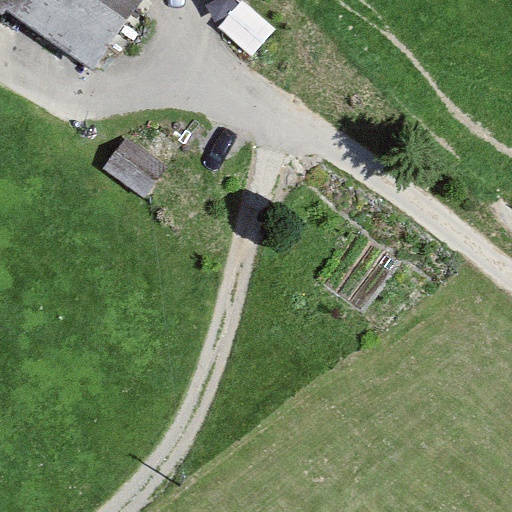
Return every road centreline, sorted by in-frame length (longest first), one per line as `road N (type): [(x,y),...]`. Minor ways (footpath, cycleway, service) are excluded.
road 1 (track): [(124,511),(167,458),(201,384),(287,114)]
road 2 (track): [(511,262),(401,180),(154,37)]
road 3 (track): [(0,83),(87,110),(126,91),(154,37)]
